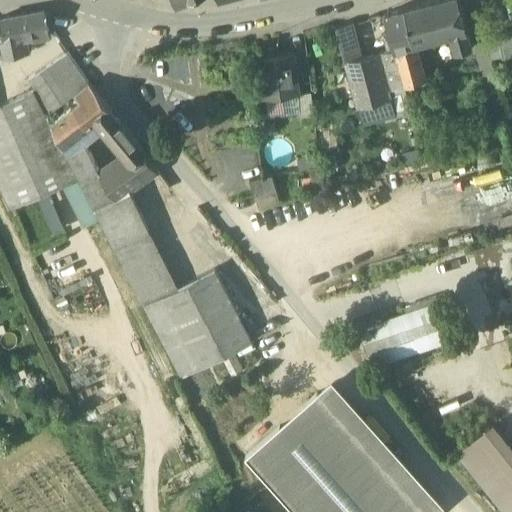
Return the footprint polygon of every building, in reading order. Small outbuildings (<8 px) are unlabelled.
[(188,0),(171,0),(174,9),(190,3),(188,0)] [(458,0),(439,0),(422,5),(431,41),(449,36),(467,31),(458,0)] [(422,5),(405,9),(415,45),(431,41),(422,5)] [(405,9),(385,15),(395,50),(415,45),(405,9)] [(44,11),(0,19),(4,41),(4,42),(25,38),(49,33),(44,11)] [(353,24),(336,28),(345,62),(362,58),(353,24)] [(467,31),(449,36),(459,71),(477,66),(467,31)] [(511,31),(498,34),(503,58),(511,55),(511,31)] [(25,38),(4,42),(4,41),(1,42),(6,57),(27,51),(25,38)] [(415,45),(395,50),(405,87),(425,81),(415,45)] [(395,50),(378,54),(388,91),(389,91),(404,87),(405,87),(395,50)] [(68,54),(47,68),(61,91),(68,86),(75,96),(88,85),(68,54)] [(362,58),(345,62),(358,108),(389,100),(391,99),(389,91),(388,91),(378,54),(362,58)] [(294,55),(258,59),(264,100),(282,98),(282,97),(299,95),(294,55)] [(47,68),(29,79),(35,92),(47,117),(75,96),(68,86),(61,91),(47,68)] [(88,86),(76,97),(82,103),(52,126),(63,148),(79,136),(96,123),(125,157),(145,181),(157,173),(141,149),(141,148),(109,110),(88,86)] [(404,87),(389,91),(391,99),(389,100),(393,113),(394,118),(411,112),(404,87)] [(0,106),(0,192),(9,212),(79,181),(47,117),(35,92),(0,106)] [(311,94),(298,96),(300,116),(314,114),(311,94)] [(389,100),(363,107),(367,121),(393,113),(389,100)] [(79,136),(63,148),(83,189),(100,177),(79,136)] [(100,177),(83,189),(96,215),(129,192),(145,181),(125,157),(100,177)] [(271,177),(249,183),(253,198),(255,198),(276,191),(271,177)] [(276,191),(255,198),(258,209),(279,203),(276,191)] [(129,192),(96,215),(114,252),(142,235),(149,231),(129,192)] [(49,206),(54,232),(68,229),(62,203),(49,206)] [(142,235),(114,252),(123,269),(150,252),(142,235)] [(150,252),(123,269),(143,307),(177,290),(157,248),(150,252)] [(177,290),(143,307),(180,380),(222,358),(233,352),(252,342),(215,270),(177,290)] [(360,329),(373,368),(454,342),(441,303),(360,329)] [(233,352),(222,358),(232,376),(243,370),(233,352)] [(439,511),(445,508),(332,381),(317,394),(421,511),(439,511)] [(421,511),(317,394),(245,458),(293,511),(421,511)] [(511,511),(511,446),(493,423),(457,452),(504,511),(511,511)]
